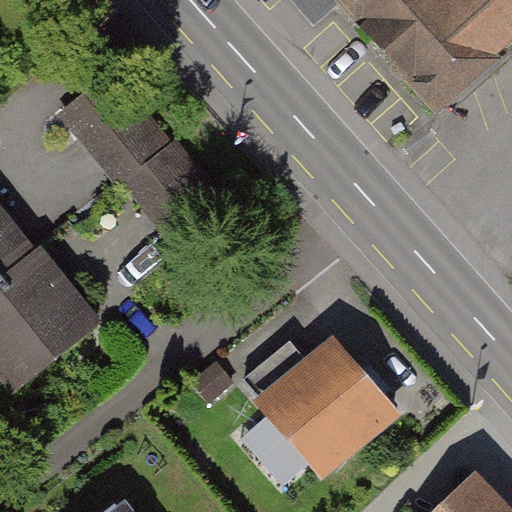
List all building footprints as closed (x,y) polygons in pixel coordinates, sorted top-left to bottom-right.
[(511,0),(341,0),(436,113),(511,44),(511,0)] [(171,149),(112,76),(66,114),(124,186),(128,182),(171,149)] [(231,219),(174,146),(171,149),(128,182),(185,255),(231,219)] [(0,285),(35,257),(0,214),(0,285)] [(98,327),(39,254),(35,257),(0,285),(0,342),(31,381),(98,327)] [(392,416),(334,348),(310,368),(292,346),(247,384),(323,474),(392,416)] [(506,511),(473,479),(439,511),(506,511)]
